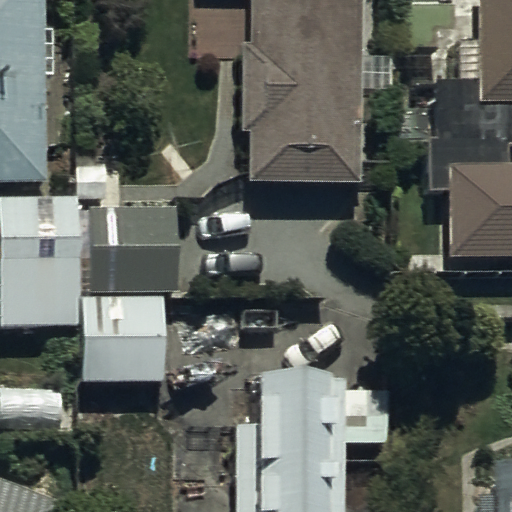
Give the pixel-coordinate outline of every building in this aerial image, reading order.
[(35,0),(0,0),(0,197),(37,197),(35,0)] [(358,0),(241,0),(240,60),(232,59),(230,147),(244,147),(243,194),(354,196),(358,0)] [(423,157),(501,157),(511,157),(511,0),(467,0),(469,93),(430,95),(430,120),(388,119),(387,153),(423,153),(423,157)] [(501,157),(423,157),(424,207),(437,207),(438,274),(511,273),(511,178),(502,179),(501,157)] [(71,210),(0,210),(0,338),(71,338),(71,210)] [(168,223),(76,221),(77,395),(155,398),(155,307),(168,307),(168,223)] [(53,389),(0,387),(0,432),(54,432),(53,389)] [(383,404),(340,405),(340,392),(249,392),(249,424),(228,424),(228,511),(340,511),(340,457),(384,456),(383,404)] [(511,480),(487,480),(486,507),(470,507),(470,511),(511,511),(511,474),(511,475),(511,480)] [(50,511),(0,493),(0,511),(50,511)]
